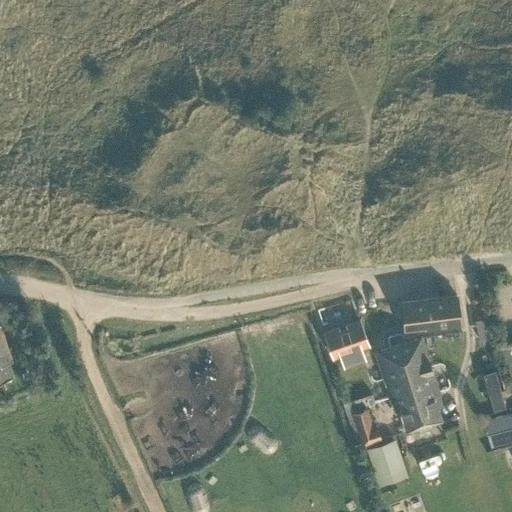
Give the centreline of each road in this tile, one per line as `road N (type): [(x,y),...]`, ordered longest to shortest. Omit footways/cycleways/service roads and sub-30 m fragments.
road 1 (track): [(78,306),(199,313),(365,274)]
road 2 (unknown): [(160,511),(99,382),(78,306)]
road 3 (unclassified): [(365,274),(511,258)]
